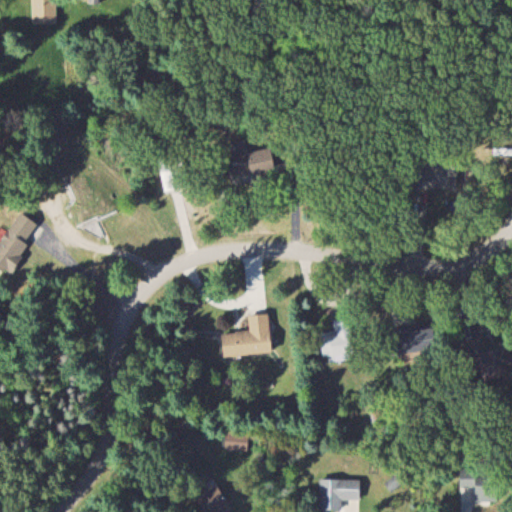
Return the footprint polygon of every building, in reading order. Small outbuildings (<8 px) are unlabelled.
[(58,0),(34,0),(35,23),(59,23),(58,0)] [(265,150),(228,154),(230,175),(267,171),(265,150)] [(425,175),(448,180),(452,162),(429,157),(425,175)] [(165,162),(165,189),(181,190),(181,163),(165,162)] [(43,226),(21,212),(0,246),(0,266),(14,275),(43,226)] [(224,333),(226,357),(274,353),(271,313),(251,315),(252,331),(224,333)] [(336,321),(340,335),(329,338),(334,357),(358,351),(348,317),(336,321)] [(397,329),(401,356),(439,350),(435,323),(397,329)] [(504,376),(492,334),(470,341),(482,383),(504,376)] [(395,492),(407,481),(401,473),(388,484),(395,492)] [(363,480),(321,480),(321,511),(345,511),(345,499),(363,499),(363,480)] [(228,511),(234,508),(219,486),(199,499),(207,511),(228,511)]
